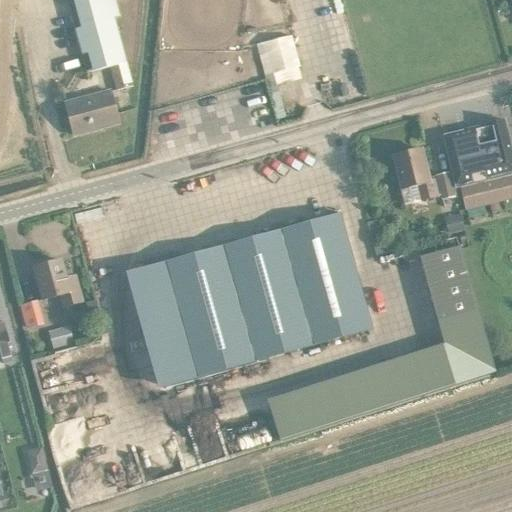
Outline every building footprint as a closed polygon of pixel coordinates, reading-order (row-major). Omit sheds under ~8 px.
[(118,16),(114,0),(66,0),(86,73),(125,63),(113,17),(118,16)] [(263,76),(298,66),(290,36),(256,44),(263,76)] [(92,130),(118,123),(110,92),(64,104),(73,135),(74,135),(73,133),(91,128),(92,130)] [(511,156),(503,121),(481,126),(480,126),(480,127),(472,129),(466,131),(466,130),(465,130),(457,132),(458,133),(446,136),(446,135),(442,136),(455,188),(459,187),(465,210),(511,198),(511,156)] [(392,157),(400,189),(404,204),(436,196),(433,181),(429,182),(421,150),(392,157)] [(441,199),(453,196),(447,173),(435,176),(441,199)] [(281,230),(163,263),(196,379),(370,330),(338,214),(336,215),(335,212),(315,217),(316,220),(303,224),(302,221),(280,227),(281,230)] [(449,231),(462,228),(459,215),(446,218),(449,231)] [(458,246),(418,258),(436,322),(476,311),(458,246)] [(59,295),(62,307),(81,302),(74,276),(73,277),(65,279),(60,261),(33,268),(42,300),(59,295)] [(494,373),(476,311),(436,322),(443,347),(265,403),(279,443),(494,373)] [(0,356),(1,358),(2,363),(11,360),(10,356),(7,343),(9,343),(3,321),(0,322),(0,356)] [(31,475),(47,470),(41,447),(29,450),(26,455),(31,475)]
